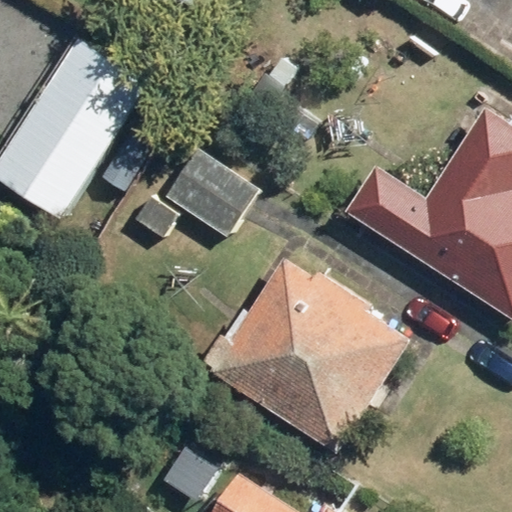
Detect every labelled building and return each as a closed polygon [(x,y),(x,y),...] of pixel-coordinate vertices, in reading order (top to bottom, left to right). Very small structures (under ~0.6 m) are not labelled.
[(189,0),(211,14),(220,0),(189,0)] [(89,36),(0,167),(0,174),(68,220),(160,83),(89,36)] [(386,163),(354,211),(511,314),(511,114),(497,105),(436,196),(386,163)] [(170,236),(192,205),(232,234),(265,187),(188,132),(172,155),(133,209),(170,236)] [(223,370),(347,451),(421,338),(375,308),(379,301),(331,271),(327,277),(297,257),(223,370)] [(333,511),(309,511),(249,471),(221,511),(350,511),(339,504),(333,511)]
